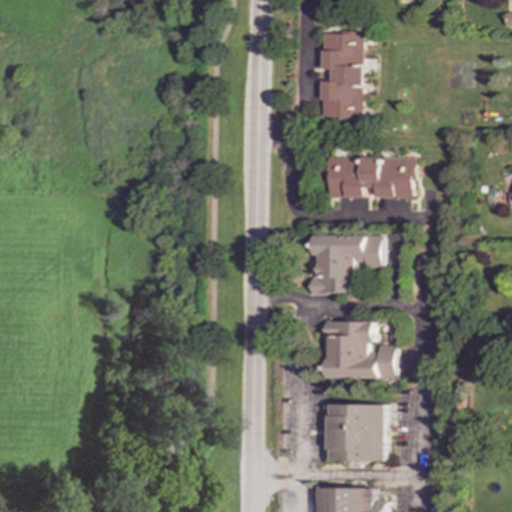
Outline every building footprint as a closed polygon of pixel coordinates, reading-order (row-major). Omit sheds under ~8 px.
[(366,33),(327,32),(327,69),(336,69),(336,81),(326,81),(326,120),(366,120),(366,33)] [(331,159),(331,180),(334,180),(334,197),(370,198),(370,189),(381,189),(380,200),(417,200),(417,182),(420,182),(420,161),(331,159)] [(387,236),(319,235),(319,255),(322,255),(321,276),(315,276),(315,294),(366,294),(366,271),(361,271),(361,261),(370,261),(370,269),(387,269),(387,236)] [(401,379),(401,346),(384,345),(384,352),(375,352),(375,343),(380,343),(380,321),(329,321),(329,339),(333,339),(333,379),(401,379)] [(392,405),(335,404),(334,461),(392,461),(392,405)] [(381,489),(323,487),(322,511),(391,511),(392,508),(380,508),(381,489)]
